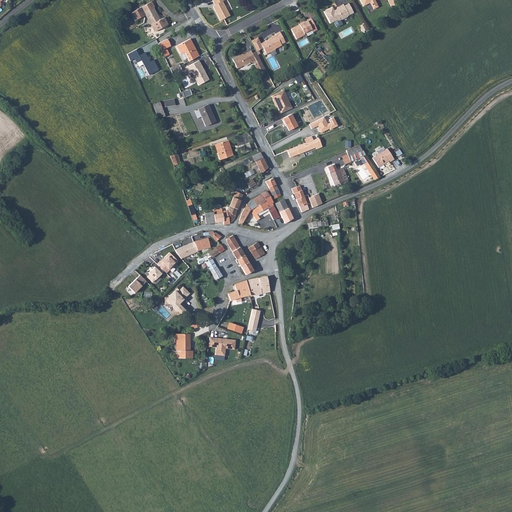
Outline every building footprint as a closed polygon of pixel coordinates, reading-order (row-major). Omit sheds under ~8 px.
[(222,0),(211,0),(214,5),(212,6),(219,20),(229,15),(221,1),(222,0)] [(360,0),(363,5),(369,1),(373,8),(378,5),(375,0),(360,0)] [(387,0),(392,9),(399,5),(396,0),(387,0)] [(335,10),(334,9),(332,5),(324,10),(330,22),(336,18),(338,19),(353,12),(348,2),(344,5),(342,3),(337,5),(337,8),(337,9),(335,10)] [(150,9),(147,4),(131,13),(135,21),(146,16),(155,32),(168,24),(164,18),(160,20),(153,8),(150,9)] [(316,28),(312,22),(308,24),(306,19),(302,21),(299,23),(290,28),(295,38),(304,33),(303,32),(310,28),(312,31),(316,28)] [(279,30),(275,33),(275,34),(260,42),(253,46),(255,50),(256,51),(263,47),(266,53),(275,49),(274,48),(281,44),(281,43),(285,41),(279,30)] [(253,46),(260,42),(257,37),(250,40),(253,46)] [(168,38),(158,42),(161,48),(170,44),(168,38)] [(189,62),(199,56),(189,39),(176,47),(180,54),(184,52),(189,62)] [(252,52),(250,49),(241,55),(241,53),(232,58),(236,67),(250,60),(251,62),(255,60),(256,62),(253,63),(258,73),(265,70),(256,51),(255,50),(252,52)] [(209,80),(198,61),(187,67),(189,72),(191,71),(199,85),(209,80)] [(169,67),(172,73),(180,69),(177,63),(169,67)] [(297,71),(291,74),(297,83),(303,80),(297,71)] [(281,91),(269,97),(271,102),(272,101),(274,105),(279,113),(290,108),(281,91)] [(163,100),(164,107),(175,104),(174,98),(163,100)] [(160,102),(153,105),(158,118),(165,116),(160,102)] [(208,105),(198,109),(205,126),(214,122),(211,114),(212,113),(208,105)] [(291,114),(282,118),(289,131),(297,126),(291,114)] [(323,116),(309,124),(311,129),(319,125),(320,126),(319,127),(318,128),(320,132),(321,132),(329,128),(330,129),(337,125),(333,117),(329,119),(330,122),(327,124),(323,116)] [(322,147),(318,139),(287,151),(289,158),(315,148),(316,150),(322,147)] [(233,155),(231,151),(229,152),(227,145),(229,144),(228,140),(215,144),(220,160),(233,155)] [(362,151),(358,145),(346,150),(348,156),(362,151)] [(388,149),(373,158),(379,167),(389,160),(390,161),(394,159),(388,149)] [(365,155),(362,151),(348,156),(350,161),(359,157),(365,155)] [(169,153),(174,165),(177,164),(177,161),(179,160),(176,152),(169,153)] [(263,158),(260,152),(253,156),(255,162),(263,158)] [(380,177),(365,155),(359,157),(373,180),(380,177)] [(263,158),(255,162),(259,168),(266,164),(263,158)] [(266,164),(259,168),(261,174),(263,172),(267,168),(268,167),(266,164)] [(334,164),(327,167),(330,173),(329,173),(334,185),(348,180),(342,168),(337,170),(334,164)] [(277,189),(272,178),(266,181),(271,192),(277,189)] [(252,180),(247,183),(250,188),(255,184),(257,186),(260,184),(256,181),(254,182),(252,180)] [(300,185),(292,188),(294,193),(296,192),(298,198),(304,196),(300,185)] [(267,191),(261,194),(265,201),(266,204),(267,205),(272,203),(273,203),(267,191)] [(230,211),(236,213),(243,194),(235,192),(234,195),(233,198),(228,210),(230,211)] [(318,193),(309,197),(313,207),(322,203),(318,193)] [(261,194),(253,199),(256,206),(265,201),(261,194)] [(308,207),(304,196),(298,198),(296,199),(301,210),(308,207)] [(253,199),(247,204),(250,210),(256,206),(253,199)] [(279,212),(287,208),(283,199),(275,204),(279,212)] [(250,210),(251,212),(253,211),(255,214),(256,213),(265,208),(264,206),(266,204),(265,201),(256,206),(250,210)] [(240,220),(243,222),(250,210),(247,204),(242,213),(240,220)] [(270,211),(269,212),(273,220),(276,218),(275,217),(278,215),(273,206),(269,209),(270,211)] [(258,216),(268,210),(266,208),(265,208),(256,213),(258,216)] [(293,218),(287,208),(279,212),(285,223),(293,218)] [(214,212),(215,222),(223,221),(224,225),(230,223),(227,213),(222,213),(222,209),(213,210),(214,212)] [(227,213),(230,223),(234,218),(236,213),(230,211),(229,213),(227,213)] [(253,211),(251,212),(257,220),(259,219),(258,216),(256,213),(255,214),(253,211)] [(205,213),(206,224),(215,222),(214,212),(205,213)] [(308,223),(309,229),(328,225),(327,219),(308,223)] [(221,236),(212,231),(211,233),(211,235),(212,237),(211,238),(217,242),(221,236)] [(237,259),(244,255),(233,235),(226,239),(227,242),(237,259)] [(194,241),(176,250),(178,254),(181,258),(198,251),(194,241)] [(252,253),(260,247),(257,242),(248,248),(252,253)] [(221,244),(216,247),(219,252),(220,253),(224,250),(221,244)] [(209,252),(210,254),(212,256),(212,257),(219,252),(216,247),(209,252)] [(265,254),(260,247),(252,253),(256,259),(265,254)] [(160,261),(157,264),(159,266),(164,271),(166,273),(178,261),(170,252),(161,261),(160,261)] [(241,266),(249,262),(244,255),(237,259),(236,260),(237,263),(239,262),(241,266)] [(206,263),(211,271),(217,267),(211,257),(208,259),(209,261),(206,263)] [(253,270),(249,262),(241,266),(246,274),(253,270)] [(155,267),(149,273),(156,279),(164,271),(159,266),(157,269),(155,267)] [(216,280),(222,276),(217,267),(211,271),(216,280)] [(146,281),(140,275),(128,287),(135,293),(146,281)] [(241,297),(270,290),(267,276),(252,279),(251,278),(249,279),(249,282),(247,282),(247,280),(235,284),(236,290),(228,293),(230,301),(236,299),(237,302),(242,301),(241,297)] [(179,290),(177,288),(167,297),(164,298),(164,304),(170,304),(173,306),(173,313),(175,315),(178,315),(180,313),(181,314),(186,309),(181,304),(187,298),(186,297),(190,293),(183,287),(179,290)] [(252,309),(248,329),(255,331),(259,310),(252,309)] [(199,316),(189,320),(192,329),(202,325),(199,316)] [(226,328),(241,333),(244,327),(229,322),(226,328)] [(190,334),(176,334),(176,343),(176,352),(177,352),(177,359),(192,359),(192,352),(190,352),(190,334)] [(235,339),(209,337),(208,346),(216,346),(215,354),(225,355),(226,347),(234,348),(235,339)]
